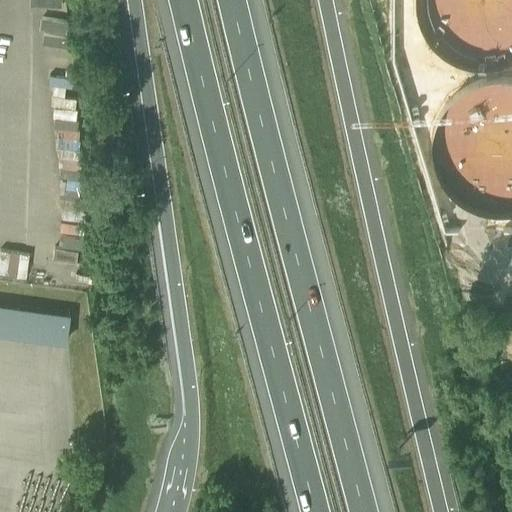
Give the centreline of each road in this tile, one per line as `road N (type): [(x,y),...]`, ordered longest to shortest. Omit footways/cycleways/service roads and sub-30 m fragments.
road 1 (motorway): [(182,0),(314,511)]
road 2 (motorway): [(365,511),(234,0)]
road 3 (motorway): [(440,511),(324,0)]
road 4 (motorway): [(133,0),(191,399),(171,511)]
